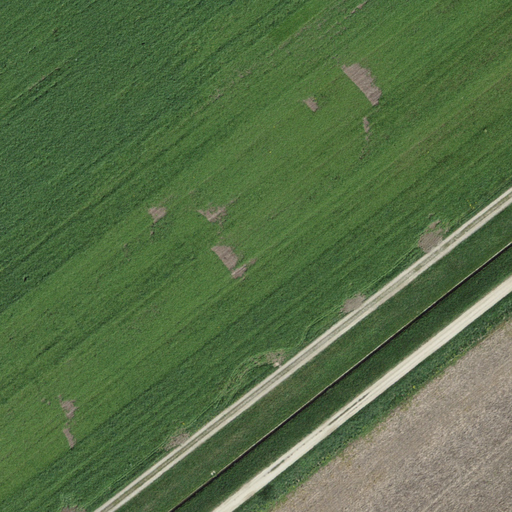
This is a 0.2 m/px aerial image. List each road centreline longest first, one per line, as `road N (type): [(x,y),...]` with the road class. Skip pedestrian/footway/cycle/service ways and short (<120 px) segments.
road 1 (track): [(102,511),(511,189)]
road 2 (track): [(223,511),(511,278)]
